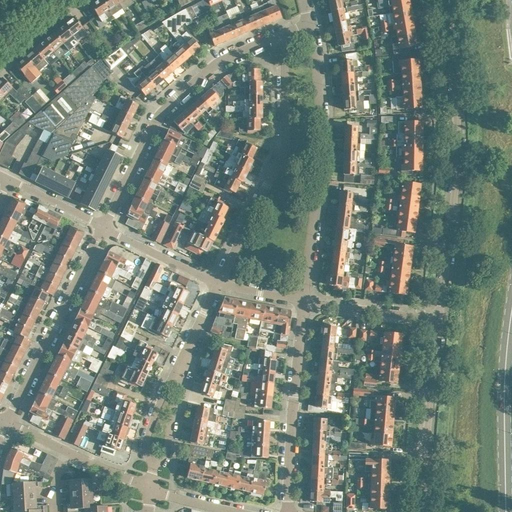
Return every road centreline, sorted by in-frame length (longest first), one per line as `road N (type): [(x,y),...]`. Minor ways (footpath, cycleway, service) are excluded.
road 1 (residential): [(443,0),(457,146),(438,319)]
road 2 (residential): [(304,301),(319,132),(310,22)]
road 3 (residential): [(102,228),(162,112),(215,63),(285,34)]
road 4 (residential): [(285,34),(281,156),(218,284)]
road 5 (residential): [(6,422),(102,228)]
road 6 (residential): [(287,511),(304,301)]
road 7 (tertiary): [(505,511),(502,385),(511,312)]
road 8 (residential): [(438,319),(423,511)]
road 9 (residential): [(438,319),(304,301)]
road 10 (unclassified): [(218,284),(102,228)]
